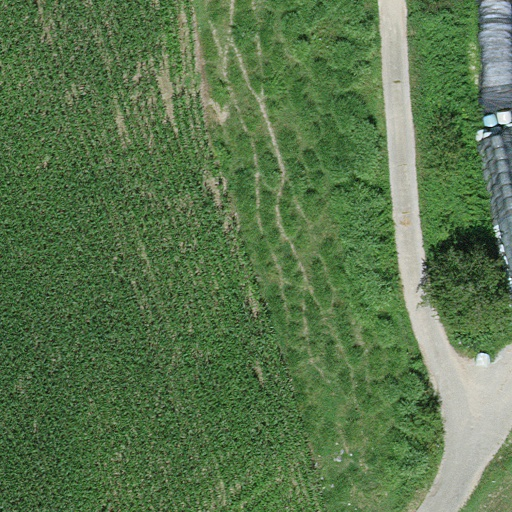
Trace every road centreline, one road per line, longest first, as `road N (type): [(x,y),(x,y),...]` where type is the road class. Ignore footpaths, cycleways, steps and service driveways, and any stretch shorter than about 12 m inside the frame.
road 1 (track): [(426,511),(470,422),(419,310),(386,0)]
road 2 (track): [(480,0),(511,252)]
